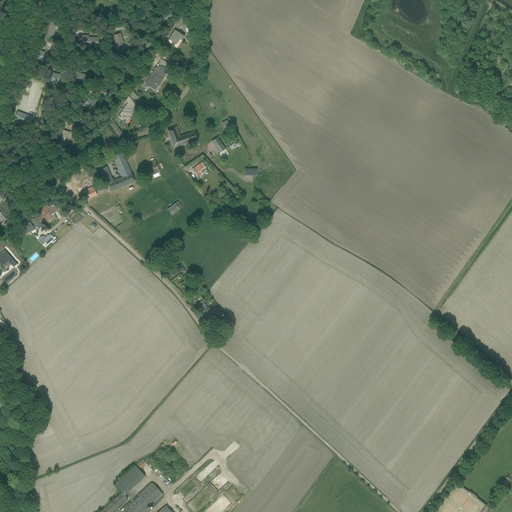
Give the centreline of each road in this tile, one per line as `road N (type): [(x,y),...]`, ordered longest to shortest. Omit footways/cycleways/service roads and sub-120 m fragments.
road 1 (track): [(398,511),(221,350),(178,296),(48,172)]
road 2 (unclassified): [(14,184),(157,128),(196,78),(203,0)]
road 3 (track): [(511,202),(437,311),(438,322),(511,383)]
road 4 (track): [(511,393),(424,511)]
